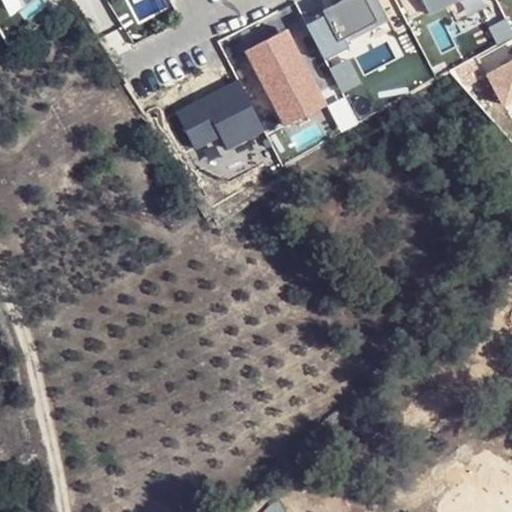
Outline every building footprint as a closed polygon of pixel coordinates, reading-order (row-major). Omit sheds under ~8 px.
[(304,25),(323,61),(348,48),(343,39),(376,23),(364,0),(343,0),(321,11),(323,16),(304,25)] [(420,0),(428,15),(447,5),(456,23),(496,3),(494,0),(420,0)] [(289,39),(248,59),(283,127),(323,106),(289,39)] [(511,62),(486,77),(503,107),(511,102),(511,62)] [(262,131),(236,82),(174,114),(192,149),(217,136),(225,150),(262,131)]
